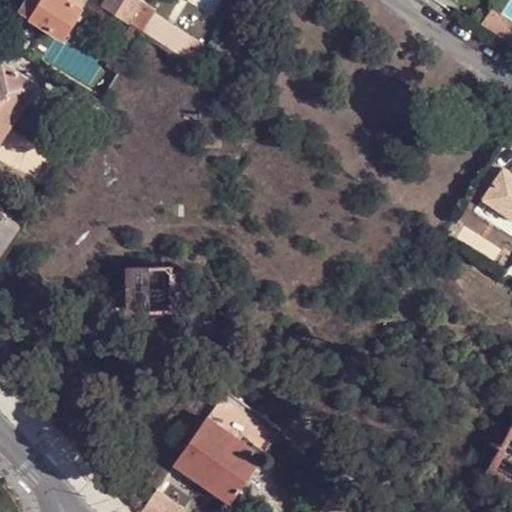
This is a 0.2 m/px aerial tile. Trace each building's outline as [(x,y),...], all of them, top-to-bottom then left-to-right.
[(23,0),(20,5),(29,10),(36,0),(23,0)] [(79,6),(68,0),(36,0),(29,10),(26,17),(60,37),(79,6)] [(104,0),(101,5),(126,20),(139,0),(104,0)] [(511,20),(493,8),(481,27),(511,48),(511,20)] [(144,25),(148,19),(142,14),(137,23),(143,26),(144,25)] [(155,22),(148,19),(144,25),(150,30),(155,22)] [(105,65),(115,72),(136,38),(143,26),(137,23),(132,20),(105,65)] [(179,55),(173,64),(187,75),(191,69),(194,64),(179,55)] [(0,136),(7,125),(25,96),(35,81),(23,72),(0,58),(0,136)] [(35,81),(43,80),(25,68),(23,72),(35,81)] [(43,80),(35,81),(25,96),(31,100),(43,80)] [(266,130),(215,97),(209,105),(257,139),(266,130)] [(249,146),(198,141),(200,153),(248,155),(249,146)] [(511,186),(493,175),(474,205),(511,229),(511,186)] [(0,247),(14,228),(0,218),(0,247)] [(122,265),(123,307),(165,306),(164,264),(122,265)] [(226,496),(275,427),(226,394),(219,391),(198,420),(172,458),(202,480),(226,496)] [(167,456),(172,458),(198,420),(193,417),(167,456)] [(511,422),(485,469),(511,486),(511,422)] [(346,503),(356,485),(336,472),(324,490),(346,503)]
